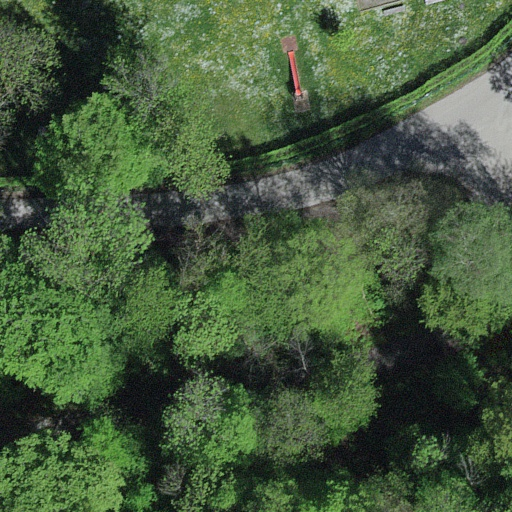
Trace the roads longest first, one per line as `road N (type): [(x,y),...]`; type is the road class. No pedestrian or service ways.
road 1 (track): [(505,206),(504,302),(320,371),(0,453)]
road 2 (unclassified): [(0,215),(210,204),(278,191),(377,165),(462,125)]
